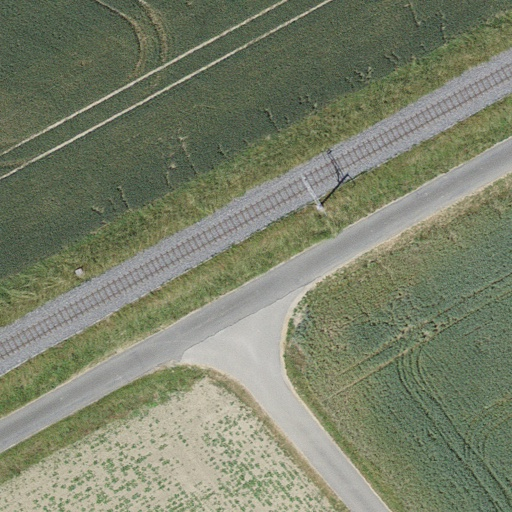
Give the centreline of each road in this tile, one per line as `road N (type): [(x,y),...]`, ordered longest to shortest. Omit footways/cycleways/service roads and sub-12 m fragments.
road 1 (track): [(0,443),(511,160)]
road 2 (track): [(378,511),(219,323)]
